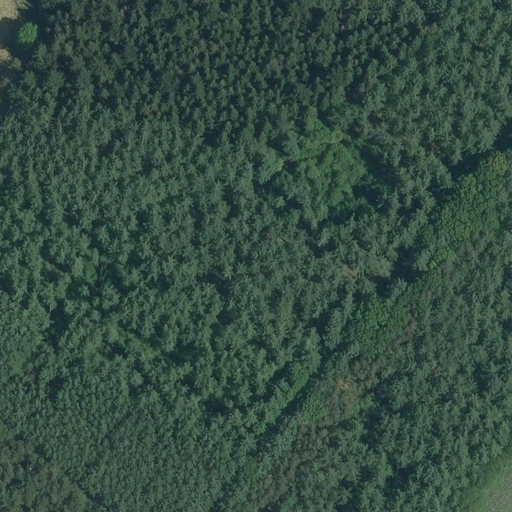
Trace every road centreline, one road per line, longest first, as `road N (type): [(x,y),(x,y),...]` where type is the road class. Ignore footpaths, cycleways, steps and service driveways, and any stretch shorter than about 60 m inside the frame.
road 1 (unclassified): [(215,511),(511,133)]
road 2 (track): [(39,0),(35,52),(0,135)]
road 3 (track): [(0,427),(110,511)]
